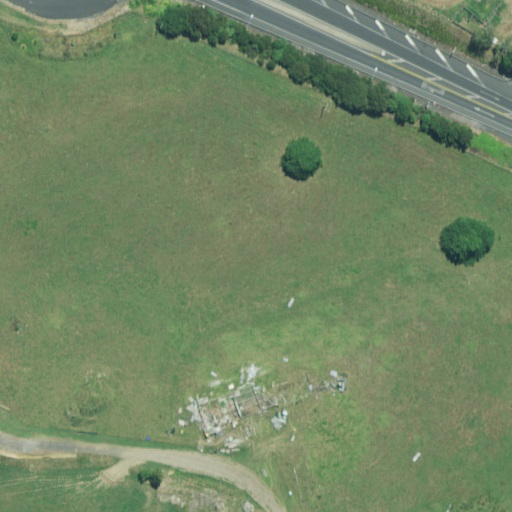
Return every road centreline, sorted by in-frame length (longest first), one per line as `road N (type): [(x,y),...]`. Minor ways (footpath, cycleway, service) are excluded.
road 1 (unknown): [(281,511),(246,467),(220,453),(0,422)]
road 2 (trunk): [(434,77),(234,0)]
road 3 (trunk): [(297,0),(434,77)]
